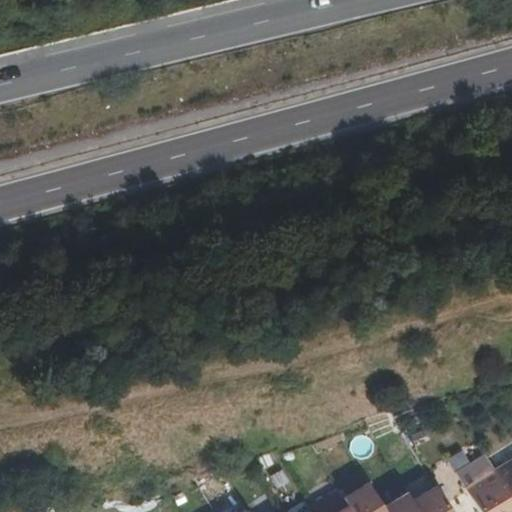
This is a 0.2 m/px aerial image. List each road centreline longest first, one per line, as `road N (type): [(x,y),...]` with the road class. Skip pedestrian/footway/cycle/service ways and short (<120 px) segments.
road 1 (trunk): [(0,204),(511,67)]
road 2 (trunk): [(355,0),(0,82)]
